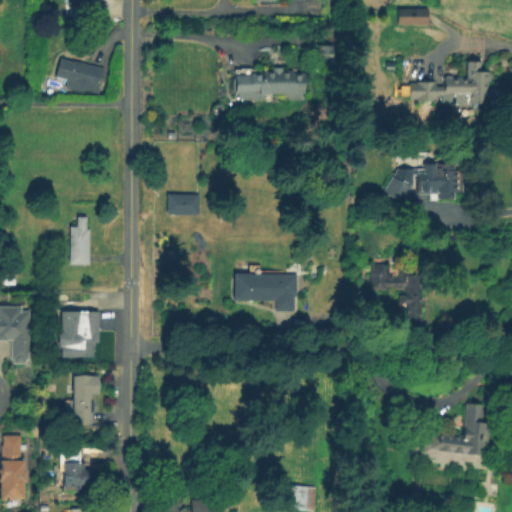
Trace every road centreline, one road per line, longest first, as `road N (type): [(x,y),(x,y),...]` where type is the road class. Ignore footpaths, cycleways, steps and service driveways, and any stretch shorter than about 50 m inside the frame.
road 1 (tertiary): [(126,511),(128,0)]
road 2 (residential): [(511,329),(447,353),(127,350)]
